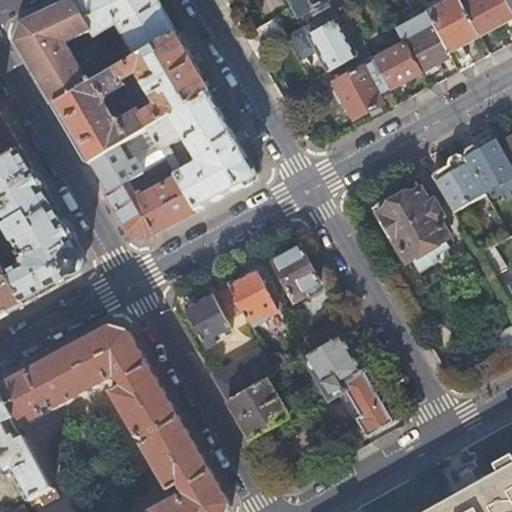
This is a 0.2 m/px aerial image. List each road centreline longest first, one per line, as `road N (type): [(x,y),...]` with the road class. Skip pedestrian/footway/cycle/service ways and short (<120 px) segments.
road 1 (residential): [(449,426),(307,190)]
road 2 (residential): [(263,511),(131,285)]
road 3 (residential): [(131,285),(0,69)]
road 4 (residential): [(511,79),(307,190)]
road 5 (residential): [(307,190),(197,0)]
road 6 (residential): [(307,190),(131,285)]
road 7 (residential): [(449,426),(297,511)]
road 8 (residential): [(131,285),(0,355)]
